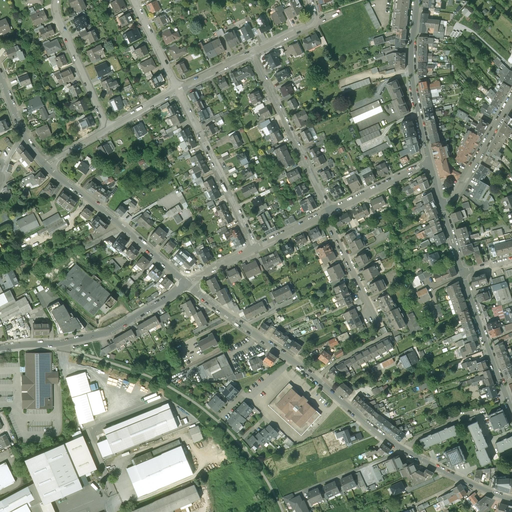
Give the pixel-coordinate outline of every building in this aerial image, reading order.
[(81,0),(68,0),(70,5),(74,3),(77,12),(85,8),(81,0)] [(116,0),(115,1),(110,3),(112,3),(114,8),(113,8),(115,13),(126,8),(121,0),(116,0)] [(294,0),(290,2),(292,6),(289,8),(291,13),(291,12),(293,17),(297,15),(297,17),(301,15),(300,13),(304,12),(302,8),(303,7),(299,0),(294,0)] [(395,0),(394,11),(407,13),(407,9),(408,9),(409,0),(395,0)] [(434,0),(423,0),(423,7),(429,8),(433,8),(434,4),(434,0)] [(151,3),(147,5),(151,14),(160,10),(156,2),(155,1),(151,3)] [(369,3),(364,5),(369,16),(374,13),(369,3)] [(280,6),(275,8),(277,12),(271,15),(277,25),(282,23),(287,21),(283,12),(280,6)] [(461,11),(468,17),(472,12),(465,7),(461,11)] [(289,8),(284,10),(285,11),(289,20),(294,17),(293,17),(291,12),(291,13),(289,8)] [(36,14),(30,17),(31,18),(32,17),(36,25),(47,20),(43,11),(36,14)] [(407,13),(394,11),(392,31),(397,29),(405,29),(405,26),(406,26),(407,16),(407,13)] [(124,16),(119,18),(123,26),(133,21),(129,13),(124,16)] [(374,13),(369,16),(375,29),(381,27),(374,13)] [(439,20),(427,19),(428,14),(421,13),(420,23),(439,25),(439,21),(439,20)] [(162,15),(154,19),(159,29),(169,24),(165,14),(162,15)] [(271,29),(265,15),(259,18),(263,27),(260,29),(262,33),(271,29)] [(78,19),(73,21),(77,31),(84,27),(86,27),(81,17),(78,19)] [(6,19),(0,21),(0,33),(2,32),(2,33),(10,30),(6,19)] [(439,25),(420,23),(419,32),(427,33),(427,27),(434,28),(434,31),(438,31),(439,25)] [(249,25),(241,29),(246,40),(255,36),(249,25)] [(44,28),(39,31),(43,39),(54,34),(50,26),(44,28)] [(136,28),(125,33),(130,43),(141,38),(136,28)] [(246,40),(241,29),(238,31),(243,42),(246,40)] [(405,29),(397,29),(397,33),(395,33),(395,35),(397,35),(397,36),(391,37),(391,41),(396,39),(406,40),(406,29),(405,29)] [(87,33),(80,36),(82,41),(88,38),(91,43),(98,40),(93,30),(87,33)] [(164,33),(162,34),(166,44),(180,37),(177,33),(172,36),(169,31),(164,33)] [(234,31),(224,36),(231,48),(240,43),(235,32),(234,31)] [(243,42),(238,31),(235,32),(240,43),(243,42)] [(316,34),(303,40),(307,48),(314,45),(315,47),(321,44),(318,39),(316,34)] [(323,36),(318,39),(321,44),(322,47),(327,44),(323,36)] [(383,36),(373,39),(373,41),(371,41),(373,46),(387,42),(391,41),(391,37),(384,39),(383,36)] [(391,41),(387,42),(387,47),(393,47),(393,43),(396,42),(396,39),(391,41)] [(44,46),(46,51),(48,50),(49,54),(60,49),(56,40),(50,43),(44,46)] [(220,40),(212,44),(217,55),(225,51),(220,40)] [(298,43),(290,46),(291,49),(287,51),(290,56),(291,57),(291,56),(294,54),(295,57),(303,53),(298,43)] [(212,44),(204,48),(209,59),(217,55),(212,44)] [(18,45),(9,49),(10,52),(6,54),(9,60),(18,57),(18,56),(21,55),(18,45)] [(100,45),(87,51),(91,61),(92,61),(99,58),(98,55),(104,53),(100,45)] [(145,45),(135,50),(135,51),(134,51),(138,58),(149,53),(145,45)] [(171,48),(169,50),(174,59),(187,53),(185,48),(179,50),(177,46),(171,48)] [(277,50),(264,57),(266,61),(268,60),(272,68),(276,67),(275,66),(280,63),(277,56),(280,55),(277,50)] [(393,53),(386,56),(388,63),(393,61),(396,61),(405,62),(405,61),(405,53),(393,53)] [(56,58),(49,61),(52,67),(57,65),(58,68),(67,64),(63,55),(56,58)] [(151,59),(141,64),(143,67),(142,68),(144,73),(149,71),(156,68),(151,59)] [(183,61),(175,65),(175,66),(180,75),(188,71),(183,62),(183,61)] [(405,62),(396,61),(393,61),(388,63),(389,66),(394,65),(396,63),(396,69),(405,70),(405,62)] [(106,63),(94,68),(97,75),(101,74),(102,75),(106,73),(110,72),(109,72),(106,63)] [(236,73),(235,74),(239,80),(240,80),(240,81),(241,81),(244,79),(244,78),(249,76),(249,77),(254,75),(249,66),(245,68),(245,69),(236,73)] [(510,71),(506,67),(502,70),(507,75),(511,78),(511,71),(510,71)] [(60,73),(55,76),(57,80),(59,84),(60,85),(65,82),(73,78),(69,69),(60,73)] [(285,69),(275,74),(279,82),(289,77),(285,69)] [(511,78),(507,75),(502,70),(501,70),(499,74),(502,75),(500,77),(503,79),(503,80),(505,81),(511,85),(511,78)] [(236,72),(230,74),(234,83),(236,87),(242,84),(241,81),(240,81),(240,80),(239,80),(235,74),(236,73),(236,72)] [(153,77),(151,78),(151,79),(155,88),(164,84),(159,74),(153,77)] [(21,77),(18,79),(21,86),(30,82),(27,75),(21,77)] [(439,77),(433,78),(434,82),(434,84),(428,85),(428,88),(431,87),(440,86),(439,77)] [(224,78),(217,82),(220,89),(221,88),(220,88),(223,86),(224,87),(228,85),(224,78)] [(369,78),(341,87),(343,93),(371,84),(369,78)] [(108,79),(101,83),(102,86),(103,86),(105,92),(111,90),(118,87),(116,81),(111,83),(111,84),(110,85),(108,79)] [(503,82),(500,79),(496,87),(498,90),(507,95),(511,87),(503,82)] [(397,80),(387,84),(394,100),(402,97),(404,96),(397,80)] [(290,83),(280,88),(284,97),(294,92),(290,83)] [(71,86),(68,87),(70,90),(73,97),(80,93),(76,84),(71,86)] [(428,88),(420,89),(421,96),(430,94),(429,91),(431,90),(431,87),(428,88)] [(496,87),(493,91),(492,89),(491,90),(489,91),(490,92),(494,97),(503,102),(507,95),(498,90),(496,87)] [(196,91),(189,94),(192,100),(194,103),(201,100),(200,100),(198,95),(198,94),(196,91)] [(258,91),(249,95),(251,99),(252,99),(255,104),(260,101),(262,100),(258,91)] [(503,102),(494,97),(490,92),(488,95),(493,101),(492,102),(491,104),(498,109),(503,102)] [(39,97),(25,103),(29,112),(36,109),(37,109),(43,107),(39,97)] [(119,97),(109,101),(110,101),(111,105),(111,106),(114,112),(122,108),(120,102),(121,102),(119,97)] [(394,100),(392,101),(399,116),(409,112),(402,97),(394,100)] [(294,98),(287,102),(291,110),(298,106),(294,98)] [(78,101),(75,103),(79,113),(87,109),(83,99),(78,101)] [(436,99),(422,102),(424,108),(432,106),(431,103),(437,102),(436,99)] [(201,100),(194,103),(193,103),(196,109),(197,109),(198,112),(205,109),(203,104),(201,100),(200,100),(201,100)] [(379,100),(350,113),(353,118),(381,106),(379,100)] [(255,107),(253,108),(255,113),(259,111),(265,108),(263,103),(261,104),(255,107)] [(174,104),(170,107),(170,106),(167,108),(167,109),(156,114),(158,119),(168,115),(169,118),(179,113),(177,110),(175,105),(174,104)] [(498,109),(491,104),(489,107),(484,104),(481,109),(483,110),(484,108),(488,110),(492,113),(495,115),(498,109)] [(53,112),(47,115),(44,107),(38,109),(42,120),(47,117),(48,119),(55,117),(53,112)] [(265,108),(259,111),(263,119),(264,118),(271,115),(269,110),(268,110),(267,107),(265,108)] [(488,110),(484,108),(483,110),(481,112),(489,117),(492,113),(488,110)] [(205,109),(198,112),(201,118),(203,121),(206,120),(209,118),(209,117),(207,113),(207,112),(205,109)] [(304,110),(292,117),(297,128),(305,124),(303,120),(308,118),(304,110)] [(441,111),(425,114),(426,121),(434,119),(434,116),(442,115),(441,111)] [(169,118),(168,119),(171,124),(173,123),(174,127),(183,122),(180,116),(180,117),(179,113),(169,118)] [(212,116),(209,117),(209,118),(206,120),(207,123),(220,117),(219,114),(213,116),(212,116)] [(85,118),(81,119),(82,120),(84,124),(86,124),(87,127),(94,124),(90,116),(85,118)] [(4,119),(0,121),(0,132),(8,130),(4,119)] [(269,119),(265,121),(260,124),(263,129),(268,126),(271,124),(269,119)] [(412,119),(402,122),(406,138),(416,135),(412,119)] [(434,119),(426,121),(428,129),(442,126),(441,123),(437,124),(436,119),(434,119)] [(489,124),(481,120),(478,125),(473,122),(472,124),(477,127),(485,132),(489,124)] [(511,130),(511,129),(504,122),(499,131),(506,137),(508,139),(511,130)] [(271,124),(268,126),(269,129),(268,130),(270,134),(278,130),(275,123),(271,124)] [(42,127),(35,130),(39,138),(50,133),(46,124),(42,127)] [(140,124),(132,128),(138,138),(138,137),(138,136),(139,135),(140,136),(146,133),(143,126),(141,127),(140,124)] [(378,124),(359,132),(362,137),(379,130),(381,129),(378,124)] [(213,125),(206,128),(209,135),(216,132),(215,132),(214,129),(215,129),(213,125)] [(442,126),(428,129),(429,135),(438,133),(438,130),(445,128),(445,125),(442,126)] [(485,132),(477,127),(475,131),(474,130),(474,129),(471,127),(469,130),(482,137),(485,132)] [(188,129),(180,132),(183,137),(185,141),(192,138),(190,135),(191,135),(188,129)] [(302,133),(300,133),(306,144),(314,140),(308,129),(307,130),(302,133)] [(270,134),(265,137),(267,141),(272,138),(274,144),(276,143),(282,140),(278,130),(270,134)] [(379,130),(360,138),(362,144),(381,135),(379,130)] [(465,138),(462,144),(461,144),(458,149),(460,150),(457,154),(458,155),(455,159),(458,160),(457,161),(460,163),(461,162),(466,165),(482,137),(469,130),(467,133),(466,133),(464,137),(465,138)] [(506,137),(499,131),(494,139),(502,144),(506,137)] [(429,135),(431,144),(440,142),(449,140),(448,137),(440,139),(438,133),(429,135)] [(236,134),(230,137),(232,141),(231,141),(235,148),(242,145),(242,144),(241,145),(240,142),(241,141),(237,134),(236,134)] [(416,135),(406,138),(408,144),(403,146),(404,150),(418,143),(416,135)] [(388,142),(362,154),(364,159),(390,147),(390,146),(392,144),(388,136),(385,137),(388,142)] [(192,138),(185,141),(188,147),(187,147),(189,150),(197,147),(194,141),(192,138)] [(502,144),(494,139),(490,147),(498,151),(502,144)] [(447,140),(440,142),(431,144),(435,161),(447,158),(449,157),(447,151),(448,151),(447,145),(448,145),(447,140)] [(107,143),(97,148),(101,156),(107,152),(108,154),(112,152),(111,150),(107,143)] [(404,150),(400,152),(402,156),(408,153),(408,151),(410,150),(412,154),(419,150),(418,143),(404,150)] [(25,150),(20,145),(16,151),(19,155),(25,150)] [(285,145),(276,150),(278,155),(278,156),(280,159),(290,154),(285,145)] [(317,147),(309,151),(313,159),(321,156),(317,147)] [(498,151),(490,147),(486,154),(497,161),(501,154),(501,153),(498,151)] [(33,160),(25,150),(19,155),(21,157),(22,158),(21,160),(23,162),(21,163),(24,167),(33,160)] [(16,151),(11,159),(17,161),(21,157),(19,155),(16,151)] [(244,153),(237,156),(240,164),(241,163),(243,166),(249,163),(244,153)] [(200,154),(190,159),(192,162),(195,161),(197,166),(204,163),(203,160),(200,154)] [(290,154),(280,159),(282,164),(283,163),(286,169),(295,164),(293,160),(293,161),(290,154)] [(486,154),(482,161),(491,166),(492,165),(495,167),(496,166),(499,162),(497,161),(486,154)] [(321,156),(313,159),(317,166),(326,162),(322,155),(321,156)] [(93,160),(87,156),(83,162),(89,166),(93,160)] [(447,158),(435,161),(439,177),(443,176),(444,177),(445,177),(446,177),(447,176),(447,175),(451,174),(450,168),(447,158)] [(83,162),(82,162),(77,169),(84,174),(85,172),(86,173),(88,171),(86,170),(89,166),(83,162)] [(197,166),(193,168),(198,178),(200,177),(203,175),(202,175),(209,172),(206,166),(204,163),(197,166)] [(384,163),(377,167),(381,175),(383,174),(383,175),(386,173),(386,172),(388,171),(384,163)] [(489,169),(480,164),(477,170),(486,175),(490,178),(491,179),(494,174),(494,173),(492,172),(488,170),(489,169)] [(231,175),(237,172),(235,167),(228,170),(231,175)] [(249,168),(242,172),(246,179),(250,177),(249,176),(252,174),(249,168)] [(461,175),(450,168),(451,174),(453,175),(459,178),(461,175)] [(297,169),(286,174),(288,178),(289,178),(292,182),(291,183),(301,178),(297,169)] [(328,169),(320,173),(324,182),(332,178),(328,169)] [(486,175),(477,170),(473,177),(477,179),(482,182),(486,175)] [(372,171),(362,176),(367,185),(376,180),(372,171)] [(32,174),(20,180),(23,186),(29,183),(32,186),(38,184),(45,178),(39,172),(34,177),(32,174)] [(108,179),(105,173),(100,176),(103,182),(107,179),(108,179)] [(358,179),(355,174),(351,176),(357,188),(361,186),(358,179)] [(425,174),(416,178),(417,178),(413,180),(412,180),(415,186),(419,184),(427,180),(425,174)] [(347,178),(346,179),(349,184),(352,190),(357,188),(351,176),(347,178)] [(406,187),(405,185),(403,186),(405,191),(408,190),(412,188),(412,187),(415,186),(412,180),(413,180),(412,177),(407,180),(410,186),(409,187),(409,185),(406,187)] [(211,179),(204,183),(206,186),(208,192),(215,188),(214,185),(211,179)] [(488,186),(489,186),(482,182),(477,179),(469,194),(473,196),(473,197),(475,199),(476,198),(479,199),(481,197),(482,198),(486,190),(485,189),(488,186)] [(427,180),(419,184),(420,187),(422,191),(430,187),(427,180)] [(57,188),(49,182),(44,191),(43,191),(45,192),(51,196),(57,188)] [(98,187),(91,182),(90,184),(89,183),(87,185),(89,186),(86,190),(93,194),(98,187)] [(338,182),(329,186),(331,190),(331,191),(335,199),(343,194),(339,186),(340,186),(338,182)] [(127,183),(121,186),(128,199),(129,199),(140,193),(138,190),(132,193),(127,183)] [(254,183),(242,189),(246,197),(254,193),(254,192),(257,190),(257,191),(258,191),(254,183)] [(304,183),(295,188),(297,193),(299,192),(300,195),(308,192),(304,183)] [(415,186),(412,187),(412,188),(408,190),(410,192),(420,187),(419,184),(415,186)] [(7,186),(3,189),(1,192),(2,194),(3,193),(5,197),(3,198),(4,201),(12,197),(7,186)] [(101,189),(98,187),(93,194),(98,198),(103,191),(104,190),(102,189),(101,189)] [(215,188),(208,192),(211,197),(212,201),(220,197),(217,191),(215,188)] [(28,191),(22,193),(24,199),(30,197),(28,191)] [(77,203),(62,191),(55,201),(70,212),(77,203)] [(103,191),(98,198),(105,203),(110,196),(103,191)] [(180,191),(177,193),(185,208),(188,207),(180,191)] [(431,192),(422,197),(425,202),(422,204),(421,204),(423,206),(434,201),(431,192)] [(484,199),(490,201),(493,196),(487,193),(484,199)] [(511,196),(511,195),(507,197),(503,199),(504,202),(503,202),(505,206),(506,206),(507,209),(511,207),(511,196)] [(263,205),(259,197),(252,201),(256,208),(259,207),(261,211),(267,207),(266,204),(265,204),(263,205)] [(312,197),(305,200),(300,203),(302,207),(307,205),(310,211),(317,207),(312,197)] [(375,200),(370,202),(373,207),(374,210),(381,207),(381,206),(386,204),(382,197),(376,200),(375,200)] [(136,205),(129,199),(128,199),(126,201),(128,203),(134,207),(136,205)] [(122,203),(114,212),(120,217),(127,210),(123,207),(128,203),(126,201),(122,203)] [(423,206),(421,207),(422,210),(426,208),(427,209),(425,210),(426,212),(435,208),(436,208),(434,201),(423,206)] [(421,202),(416,204),(417,206),(411,209),(412,211),(417,209),(421,207),(423,206),(421,204),(422,204),(421,202)] [(469,202),(462,204),(464,210),(465,210),(471,208),(469,202)] [(179,204),(165,212),(169,218),(173,216),(177,224),(183,221),(178,212),(182,210),(179,204)] [(224,204),(216,208),(218,212),(219,211),(221,216),(228,213),(226,210),(224,204)] [(367,210),(365,204),(358,207),(363,216),(369,213),(367,210)] [(358,207),(352,210),(356,218),(356,219),(357,219),(363,216),(358,207)] [(86,208),(85,210),(84,209),(80,215),(82,216),(83,215),(87,219),(92,213),(86,208)] [(435,208),(426,212),(429,217),(429,218),(431,221),(438,217),(436,214),(438,213),(435,208)] [(464,210),(452,214),(453,216),(452,217),(454,222),(463,218),(462,216),(466,214),(465,210),(464,210)] [(265,213),(257,217),(258,217),(259,220),(260,220),(261,224),(271,219),(267,211),(265,212),(265,213)] [(36,212),(16,222),(22,235),(43,225),(36,212)] [(145,212),(142,215),(141,214),(139,216),(138,216),(131,220),(135,224),(137,222),(140,224),(141,223),(148,229),(153,224),(146,217),(148,214),(145,212)] [(58,213),(42,222),(45,227),(60,219),(58,213)] [(228,213),(221,216),(224,222),(223,222),(225,226),(232,222),(230,216),(229,217),(228,213)] [(347,213),(338,218),(341,225),(349,221),(350,220),(347,213)] [(284,219),(287,225),(296,221),(293,215),(284,219)] [(45,227),(37,231),(38,234),(47,230),(50,236),(68,227),(63,217),(45,227)] [(102,221),(97,217),(91,224),(95,227),(95,228),(92,228),(87,231),(89,234),(93,233),(94,231),(96,229),(102,221)] [(431,221),(429,222),(430,224),(425,227),(426,230),(430,228),(440,223),(438,217),(431,221)] [(271,219),(261,224),(263,227),(263,228),(264,231),(267,235),(277,230),(271,219)] [(108,226),(102,221),(96,229),(97,230),(98,229),(102,233),(108,226)] [(440,223),(430,228),(432,231),(434,234),(442,230),(440,223)] [(317,227),(309,232),(312,239),(321,235),(319,231),(317,227)] [(466,227),(456,229),(459,239),(468,236),(469,236),(466,227)] [(158,228),(150,237),(158,244),(165,236),(162,233),(163,232),(158,228)] [(380,228),(373,231),(375,236),(383,233),(380,228)] [(420,233),(409,239),(411,244),(413,243),(414,245),(419,242),(418,241),(427,237),(426,234),(432,231),(430,228),(420,233)] [(237,229),(233,231),(233,230),(228,232),(225,233),(225,234),(228,239),(230,238),(232,240),(235,239),(240,236),(239,232),(237,229)] [(351,232),(345,236),(348,243),(361,237),(359,234),(358,233),(354,235),(353,232),(351,232)] [(442,233),(434,237),(436,241),(438,245),(446,241),(442,233)] [(89,235),(84,237),(86,243),(92,240),(89,235)] [(302,235),(295,238),(298,244),(301,243),(302,244),(307,241),(305,237),(304,238),(302,235)] [(115,241),(111,246),(118,252),(126,242),(119,236),(115,241)] [(240,236),(235,239),(235,240),(232,241),(234,245),(232,247),(233,249),(236,248),(236,247),(241,245),(244,243),(243,239),(242,240),(240,236)] [(468,236),(459,239),(461,246),(470,244),(469,238),(468,236)] [(115,241),(111,237),(103,241),(107,245),(108,243),(111,246),(115,241)] [(361,237),(348,243),(350,247),(351,249),(353,252),(365,246),(361,237)] [(434,237),(410,249),(412,253),(431,244),(431,243),(436,241),(434,237)] [(169,240),(163,248),(169,253),(176,246),(173,243),(174,242),(171,239),(170,239),(169,240)] [(290,243),(281,247),(284,254),(288,252),(289,253),(293,251),(292,248),(290,243)] [(470,244),(461,246),(464,256),(468,254),(469,256),(471,255),(470,254),(474,252),(473,248),(472,243),(470,244)] [(506,243),(500,244),(502,254),(508,253),(506,243)] [(329,244),(324,246),(325,247),(321,248),(317,250),(318,252),(317,252),(319,256),(320,256),(321,258),(322,258),(333,253),(329,244)] [(500,244),(494,246),(497,256),(502,254),(500,244)] [(127,251),(125,253),(128,255),(126,258),(129,261),(131,258),(132,259),(138,252),(131,246),(127,251)] [(494,246),(488,247),(491,257),(497,256),(494,246)] [(204,247),(198,249),(204,263),(212,259),(207,248),(205,249),(204,247)] [(483,262),(478,247),(473,248),(474,252),(476,260),(475,260),(476,262),(477,262),(478,264),(482,263),(483,262)] [(184,253),(181,250),(173,258),(182,265),(183,263),(187,259),(188,257),(184,253)] [(12,251),(8,253),(9,257),(11,262),(16,259),(12,251)] [(277,252),(269,255),(274,266),(282,262),(277,252)] [(333,253),(322,258),(324,263),(325,264),(327,262),(336,258),(333,253)] [(365,253),(356,257),(356,258),(356,259),(357,260),(360,266),(370,261),(365,253)] [(437,253),(429,256),(428,253),(424,255),(426,260),(430,259),(432,265),(441,262),(441,261),(442,260),(441,259),(440,259),(437,253)] [(269,255),(262,259),(267,269),(274,266),(269,255)] [(196,262),(189,256),(188,257),(187,259),(183,263),(190,269),(193,265),(194,267),(196,264),(195,263),(196,262)] [(142,257),(133,268),(139,273),(142,270),(149,262),(142,257)] [(120,269),(112,259),(107,263),(114,271),(112,272),(114,274),(116,273),(120,269)] [(256,261),(252,263),(253,265),(247,267),(245,263),(242,265),(248,278),(261,272),(256,261)] [(95,276),(93,279),(76,264),(64,277),(63,276),(60,280),(61,281),(58,285),(75,300),(73,302),(75,304),(77,302),(93,316),(100,308),(106,313),(116,301),(110,296),(111,295),(97,283),(100,280),(95,276)] [(330,268),(328,269),(328,270),(330,275),(341,270),(339,264),(330,268)] [(372,267),(362,272),(366,280),(367,280),(372,277),(379,274),(375,266),(372,267)] [(154,267),(148,274),(151,277),(151,278),(154,281),(161,273),(154,267)] [(236,267),(231,270),(237,280),(241,278),(242,278),(239,273),(236,267)] [(449,269),(434,275),(437,283),(456,275),(454,267),(449,269)] [(11,269),(3,273),(6,279),(6,278),(8,281),(11,286),(13,285),(12,283),(17,281),(11,269)] [(231,270),(226,272),(229,278),(232,283),(237,280),(231,270)] [(330,275),(333,281),(338,279),(344,276),(341,270),(330,275)] [(418,276),(415,277),(418,283),(426,279),(423,273),(418,276)] [(485,274),(472,278),(474,287),(488,283),(485,274)] [(399,275),(394,278),(398,286),(403,283),(399,275)] [(503,276),(492,279),(491,277),(488,278),(490,284),(493,283),(494,285),(505,282),(503,276)] [(166,277),(160,283),(160,284),(159,285),(162,288),(163,287),(166,289),(172,282),(166,277),(165,277),(166,277)] [(214,277),(207,281),(210,288),(218,284),(214,277)] [(129,278),(125,282),(129,287),(133,283),(129,278)] [(373,283),(369,285),(370,288),(370,289),(371,291),(372,291),(373,294),(386,288),(382,279),(373,283)] [(458,281),(446,288),(450,299),(451,300),(463,296),(463,295),(463,294),(462,292),(461,290),(460,287),(460,286),(460,285),(459,283),(458,282),(458,281)] [(152,282),(144,288),(146,291),(155,284),(152,282)] [(344,283),(334,288),(337,295),(348,289),(344,283)] [(218,284),(210,288),(213,294),(217,292),(216,292),(221,290),(218,284)] [(293,295),(288,284),(282,287),(287,297),(288,298),(291,297),(291,296),(293,295)] [(287,297),(282,287),(277,289),(282,300),(287,297)] [(221,290),(216,292),(217,292),(220,298),(227,295),(224,288),(221,290)] [(426,288),(407,297),(410,301),(428,292),(426,288)] [(282,300),(277,289),(272,292),(277,302),(279,301),(280,302),(283,301),(282,300)] [(337,295),(335,296),(338,302),(351,295),(348,289),(337,295)] [(488,291),(477,294),(479,302),(489,299),(487,295),(489,294),(488,291)] [(410,301),(408,302),(410,307),(414,305),(415,307),(432,299),(428,292),(410,301)] [(383,296),(381,297),(382,299),(379,300),(381,305),(380,306),(381,308),(382,308),(383,310),(385,310),(386,313),(395,309),(393,305),(395,305),(391,297),(390,298),(389,294),(390,294),(389,293),(383,296)] [(28,295),(16,302),(21,312),(23,315),(32,310),(29,304),(32,302),(28,295)] [(227,295),(220,298),(223,305),(227,303),(231,301),(227,295)] [(351,295),(338,302),(341,308),(354,301),(351,295)] [(463,296),(451,300),(453,304),(464,300),(464,298),(463,296)] [(8,302),(0,306),(0,309),(6,320),(21,312),(16,302),(14,299),(8,302)] [(190,300),(184,304),(186,307),(185,308),(186,311),(194,307),(190,300)] [(464,300),(453,304),(455,309),(466,305),(465,303),(465,302),(465,301),(464,300)] [(65,310),(62,305),(61,306),(58,301),(46,308),(55,323),(55,322),(58,334),(68,332),(68,331),(71,330),(71,332),(85,329),(77,317),(74,318),(71,313),(70,314),(67,309),(65,310)] [(263,302),(256,305),(260,313),(266,309),(264,305),(263,302)] [(260,313),(256,305),(250,308),(254,316),(260,313)] [(466,305),(455,309),(456,314),(458,313),(468,310),(467,310),(468,309),(467,308),(466,305)] [(494,316),(499,315),(500,319),(504,318),(501,308),(502,307),(501,305),(492,307),(494,316)] [(194,307),(186,311),(188,314),(189,313),(190,316),(194,314),(201,311),(200,309),(198,307),(195,309),(194,307)] [(386,313),(385,314),(387,317),(386,317),(387,319),(388,319),(390,324),(391,327),(393,327),(395,330),(401,327),(402,327),(405,326),(406,325),(398,307),(395,309),(386,313)] [(506,321),(497,324),(498,327),(499,327),(511,322),(511,307),(503,310),(506,321)] [(250,308),(243,311),(244,312),(245,315),(247,319),(254,316),(250,308)] [(350,311),(345,313),(348,320),(358,315),(356,311),(355,312),(354,309),(355,309),(355,308),(350,311)] [(424,310),(425,313),(426,316),(425,316),(427,318),(426,319),(428,321),(427,321),(429,324),(428,324),(429,327),(434,324),(433,322),(434,321),(432,319),(433,319),(431,316),(432,316),(430,313),(431,313),(429,311),(430,310),(429,308),(424,310)] [(468,310),(458,313),(460,318),(457,319),(459,324),(461,323),(471,319),(468,310),(467,310),(468,310)] [(201,311),(194,314),(196,318),(195,318),(196,321),(204,317),(201,311)] [(422,330),(413,312),(408,315),(417,333),(422,330)] [(348,320),(347,320),(347,321),(348,320),(349,323),(348,323),(348,324),(349,323),(352,329),(351,330),(363,324),(359,318),(357,319),(355,317),(358,315),(348,320)] [(155,316),(149,319),(152,326),(153,327),(156,325),(155,324),(159,322),(156,318),(155,316)] [(204,317),(196,321),(198,324),(199,323),(201,327),(207,323),(204,317)] [(317,318),(312,320),(314,325),(315,324),(318,330),(324,327),(322,321),(319,322),(317,318)] [(149,319),(143,323),(146,329),(146,330),(147,330),(150,329),(149,328),(152,326),(149,319)] [(471,319),(461,323),(464,331),(465,331),(474,327),(471,319)] [(496,321),(486,324),(489,330),(498,327),(497,324),(496,321)] [(511,322),(499,327),(501,333),(511,329),(511,322)] [(41,323),(34,323),(34,324),(33,324),(33,335),(41,335),(41,323)] [(47,323),(41,323),(41,335),(49,335),(49,325),(48,323),(47,323)] [(143,323),(136,326),(138,329),(141,334),(144,332),(143,331),(146,330),(146,329),(143,323)] [(270,327),(264,323),(262,326),(261,325),(260,327),(261,327),(259,330),(265,334),(270,327)] [(474,327),(465,331),(466,333),(467,336),(476,333),(474,327)] [(498,327),(489,330),(491,338),(502,334),(501,333),(499,327),(498,327)] [(278,329),(275,330),(271,336),(278,340),(283,333),(278,329)] [(131,330),(125,333),(128,340),(129,341),(132,339),(131,338),(135,336),(133,332),(131,330)] [(347,332),(329,341),(330,345),(342,339),(348,336),(347,332)] [(511,332),(498,339),(500,343),(503,342),(511,336),(511,332)] [(128,340),(125,333),(119,337),(122,343),(123,344),(126,342),(125,341),(128,340)] [(209,337),(198,343),(200,347),(200,348),(200,349),(201,348),(202,351),(213,345),(214,346),(218,344),(216,340),(217,340),(215,337),(213,333),(208,335),(209,337)] [(283,333),(278,340),(284,345),(289,337),(283,333)] [(476,333),(467,336),(469,340),(469,342),(473,341),(478,339),(476,333)] [(119,337),(112,340),(114,343),(111,344),(114,349),(120,346),(119,345),(122,343),(119,337)] [(295,342),(289,337),(284,345),(290,349),(295,342)] [(386,339),(386,338),(383,340),(388,350),(393,347),(391,343),(389,338),(386,339)] [(383,340),(379,342),(380,343),(376,345),(381,354),(388,350),(383,340)] [(469,342),(465,344),(466,347),(463,349),(460,350),(464,359),(466,358),(465,355),(468,354),(467,352),(476,349),(473,341),(469,342)] [(295,342),(290,349),(297,354),(302,347),(295,342)] [(500,343),(494,346),(496,352),(505,348),(503,342),(500,343)] [(376,345),(372,347),(372,346),(368,347),(374,357),(381,354),(376,345)] [(374,357),(368,347),(365,349),(366,350),(362,352),(367,361),(374,357)] [(505,348),(496,352),(499,358),(507,353),(505,348)] [(341,349),(334,353),(337,358),(344,354),(341,349)] [(332,356),(324,350),(318,358),(326,364),(332,356)] [(405,355),(399,358),(404,369),(419,362),(413,351),(405,355)] [(507,353),(499,358),(501,364),(509,359),(508,356),(509,355),(510,355),(511,354),(511,353),(511,351),(507,353)] [(269,352),(263,361),(271,367),(277,358),(269,352)] [(362,352),(358,354),(357,353),(354,355),(359,365),(360,365),(367,361),(362,352)] [(49,353),(25,353),(25,364),(26,364),(26,367),(26,376),(23,376),(22,376),(22,382),(22,397),(22,403),(26,403),(26,405),(26,408),(26,409),(52,408),(51,383),(54,383),(58,383),(58,381),(58,378),(57,372),(51,372),(51,363),(51,353),(49,353)] [(224,354),(197,367),(202,378),(213,373),(216,380),(220,377),(221,379),(225,377),(227,381),(237,379),(244,378),(242,372),(237,374),(238,375),(235,376),(224,354)] [(359,365),(354,355),(351,357),(352,358),(350,359),(352,365),(354,368),(360,365),(359,365)] [(257,358),(249,362),(253,370),(260,367),(260,366),(263,361),(258,358),(257,358)] [(470,358),(466,360),(466,362),(462,363),(464,368),(470,366),(477,363),(476,360),(472,362),(470,358)] [(350,359),(344,362),(347,367),(352,365),(350,359)] [(509,359),(501,364),(503,370),(511,365),(509,359)] [(388,360),(373,367),(375,372),(390,364),(388,360)] [(485,360),(477,363),(478,366),(480,370),(488,367),(485,360)] [(344,361),(338,364),(339,365),(334,367),(340,374),(341,374),(339,375),(341,377),(350,373),(347,367),(344,362),(344,361)] [(477,363),(470,366),(471,370),(470,370),(471,372),(475,370),(474,368),(478,366),(477,363)] [(511,365),(503,370),(505,376),(511,371),(511,364),(511,365)] [(334,367),(332,369),(331,368),(329,370),(330,371),(327,374),(334,380),(339,375),(340,374),(334,367)] [(491,377),(489,369),(483,372),(484,375),(471,380),(472,383),(473,383),(477,381),(482,380),(491,377)] [(65,378),(71,397),(91,391),(85,372),(65,378)] [(136,377),(134,381),(140,384),(139,385),(147,388),(149,383),(136,377)] [(491,377),(482,380),(484,384),(486,383),(487,387),(494,384),(491,377)] [(343,383),(341,384),(336,389),(342,393),(348,387),(343,383)] [(235,388),(230,384),(226,388),(235,396),(239,392),(235,388)] [(302,397),(288,384),(268,405),(301,436),(321,415),(316,410),(312,406),(306,402),(308,400),(303,396),(302,397)] [(487,387),(478,390),(480,396),(486,394),(488,398),(491,397),(491,399),(495,398),(494,396),(497,395),(494,384),(487,387)] [(348,387),(342,393),(347,398),(353,392),(348,387)] [(235,396),(226,388),(222,393),(226,397),(231,401),(235,396)] [(376,388),(371,390),(374,396),(383,391),(382,390),(380,391),(379,388),(377,389),(376,388)] [(86,393),(71,398),(79,425),(94,420),(86,393)] [(424,398),(426,403),(436,400),(434,394),(424,398)] [(219,398),(216,395),(212,399),(221,408),(225,403),(219,398)] [(363,401),(357,396),(351,402),(357,408),(363,401)] [(221,408),(212,399),(208,404),(211,407),(217,412),(221,408)] [(363,401),(357,408),(363,413),(369,406),(371,406),(369,402),(366,404),(363,401)] [(250,407),(244,402),(240,406),(249,414),(253,410),(250,407)] [(168,404),(102,430),(106,440),(112,455),(178,429),(177,427),(173,418),(168,404)] [(249,414),(240,406),(236,410),(245,419),(245,418),(249,414)] [(369,406),(363,413),(368,418),(374,411),(374,410),(377,409),(376,407),(375,407),(373,408),(372,409),(370,407),(371,406),(369,406)] [(502,409),(488,415),(495,431),(500,429),(500,428),(503,427),(503,428),(509,425),(502,409)] [(245,419),(236,410),(231,415),(232,416),(228,421),(238,430),(243,424),(242,423),(246,419),(245,418),(245,419)] [(374,411),(368,418),(376,423),(381,416),(378,414),(374,411)] [(452,412),(441,413),(444,420),(449,418),(449,419),(452,418),(455,417),(452,412)] [(178,416),(173,418),(177,427),(188,422),(186,418),(180,420),(178,416)] [(381,416),(376,423),(383,429),(388,422),(384,418),(381,416)] [(475,416),(454,425),(456,430),(468,425),(477,422),(475,416)] [(391,424),(388,422),(383,429),(389,433),(394,426),(391,424)] [(480,428),(477,422),(468,425),(470,429),(473,437),(475,440),(475,441),(476,445),(477,445),(479,450),(483,448),(487,446),(481,431),(482,430),(481,428),(480,428)] [(199,425),(189,429),(191,435),(201,431),(199,425)] [(275,430),(269,425),(270,426),(267,429),(266,428),(265,429),(273,437),(274,437),(278,433),(275,430)] [(454,425),(447,428),(447,427),(444,428),(445,429),(431,435),(430,434),(428,435),(428,436),(420,439),(423,448),(424,448),(423,448),(427,446),(428,446),(437,443),(437,442),(440,440),(441,441),(441,440),(445,438),(446,439),(453,436),(453,435),(457,433),(457,434),(458,434),(456,430),(454,425)] [(398,429),(394,426),(389,433),(394,438),(400,431),(398,429)] [(273,437),(265,429),(264,428),(263,430),(264,430),(261,434),(260,433),(268,440),(268,441),(269,441),(273,437)] [(277,428),(275,430),(278,433),(282,436),(284,434),(277,428)] [(360,433),(350,437),(347,429),(337,434),(338,438),(343,436),(346,444),(359,439),(359,440),(363,439),(360,433)] [(201,431),(191,435),(194,443),(204,439),(201,431)] [(400,431),(394,438),(400,442),(406,435),(403,433),(400,431)] [(268,440),(260,433),(259,432),(259,433),(256,437),(256,436),(255,437),(261,443),(261,444),(263,445),(268,441),(268,440)] [(82,435),(24,460),(24,461),(34,483),(42,502),(43,504),(50,501),(62,496),(58,486),(77,477),(84,474),(96,469),(82,435)] [(261,443),(255,437),(253,435),(252,436),(252,437),(250,440),(249,439),(249,440),(257,448),(261,444),(261,443)] [(506,438),(503,439),(504,440),(495,443),(499,452),(499,451),(503,450),(511,446),(511,436),(507,439),(506,438)] [(7,439),(0,442),(0,444),(1,444),(3,447),(9,444),(7,439)] [(112,455),(106,440),(96,444),(102,459),(112,455)] [(133,459),(135,465),(182,445),(179,440),(133,459)] [(391,450),(383,444),(377,451),(378,452),(383,455),(384,453),(386,454),(388,453),(391,450)] [(182,445),(135,465),(135,466),(140,478),(147,493),(193,474),(182,445)] [(459,446),(443,453),(446,458),(447,458),(448,461),(447,462),(449,467),(466,460),(459,446)] [(479,450),(476,451),(477,455),(478,455),(480,458),(479,458),(480,462),(481,462),(483,465),(482,465),(482,466),(490,462),(489,458),(487,459),(483,448),(479,450)] [(398,455),(385,461),(391,473),(400,469),(403,467),(402,465),(402,464),(398,455)] [(5,462),(0,464),(0,489),(16,482),(5,462)] [(408,465),(406,463),(402,464),(402,465),(403,467),(400,469),(402,473),(403,472),(405,476),(406,475),(407,476),(410,474),(417,471),(413,463),(408,465)] [(384,481),(377,465),(372,467),(379,483),(384,481)] [(138,497),(147,493),(140,478),(135,466),(127,469),(138,497)] [(497,467),(490,468),(490,472),(489,478),(489,479),(492,479),(493,479),(493,475),(497,474),(497,467)] [(490,468),(483,469),(483,470),(482,470),(481,472),(487,472),(486,478),(489,478),(490,472),(490,468)] [(425,470),(424,473),(419,470),(417,471),(410,474),(412,479),(418,476),(425,480),(426,479),(428,476),(431,477),(433,473),(426,469),(425,470)] [(483,469),(476,470),(474,480),(480,482),(481,472),(482,470),(483,470),(483,469)] [(77,477),(82,487),(88,484),(84,474),(77,477)] [(354,481),(351,475),(346,477),(351,488),(356,485),(354,481)] [(58,486),(62,496),(82,488),(82,487),(77,477),(58,486)] [(351,488),(346,477),(340,480),(343,486),(345,490),(351,488)] [(501,483),(502,479),(497,478),(496,489),(508,493),(511,485),(509,485),(505,483),(505,484),(501,483)] [(339,492),(335,482),(329,484),(334,495),(339,492)] [(401,482),(390,487),(394,495),(405,490),(401,482)] [(34,483),(0,500),(0,511),(12,511),(26,504),(27,508),(39,503),(42,502),(34,483)] [(163,498),(148,504),(148,502),(143,504),(144,506),(128,511),(176,511),(181,510),(179,507),(201,498),(195,484),(186,488),(185,488),(183,489),(182,487),(176,490),(176,492),(167,496),(167,494),(162,496),(163,498)] [(329,484),(324,487),(329,497),(334,495),(329,484)] [(374,484),(366,487),(367,490),(369,493),(377,489),(374,484)] [(460,484),(448,492),(448,493),(441,497),(443,500),(452,496),(463,489),(460,484)] [(321,495),(318,488),(312,491),(317,501),(323,499),(321,495)] [(443,500),(440,502),(442,507),(441,507),(442,509),(453,504),(451,501),(458,497),(459,498),(467,494),(463,489),(452,496),(443,500)] [(317,501),(312,491),(307,493),(310,499),(312,504),(317,501)] [(478,501),(474,496),(476,494),(475,492),(468,497),(471,502),(470,503),(472,506),(478,501)] [(292,494),(284,497),(286,503),(290,501),(294,499),(292,494)] [(294,499),(290,501),(294,509),(296,508),(297,511),(308,511),(304,503),(302,502),(299,496),(294,499)] [(485,496),(479,502),(478,501),(474,505),(479,511),(485,505),(492,499),(485,496)] [(54,511),(50,501),(43,504),(42,502),(39,503),(42,511),(54,511)] [(417,506),(419,510),(430,506),(428,501),(417,506)] [(27,508),(25,509),(26,511),(42,511),(39,503),(27,508)]
